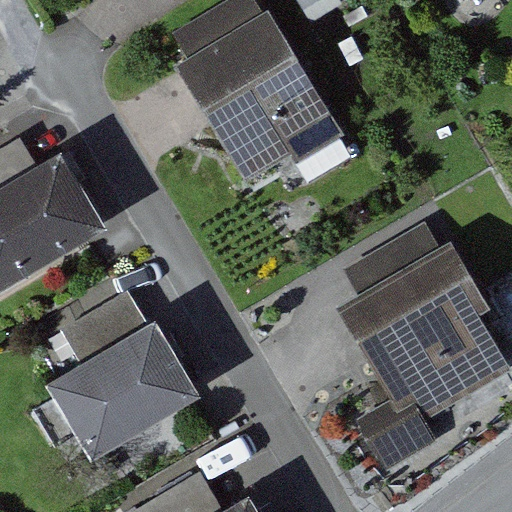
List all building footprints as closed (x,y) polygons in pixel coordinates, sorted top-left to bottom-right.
[(254,189),(345,138),(271,6),(180,57),(254,189)] [(0,202),(0,295),(106,236),(66,166),(0,202)] [(421,437),(511,389),(511,371),(446,247),(348,299),(421,437)] [(69,357),(143,327),(131,299),(57,329),(69,357)] [(56,391),(92,455),(198,396),(161,331),(56,391)] [(206,466),(124,511),(207,511),(226,502),(206,466)] [(227,511),(259,511),(252,498),(227,511)]
